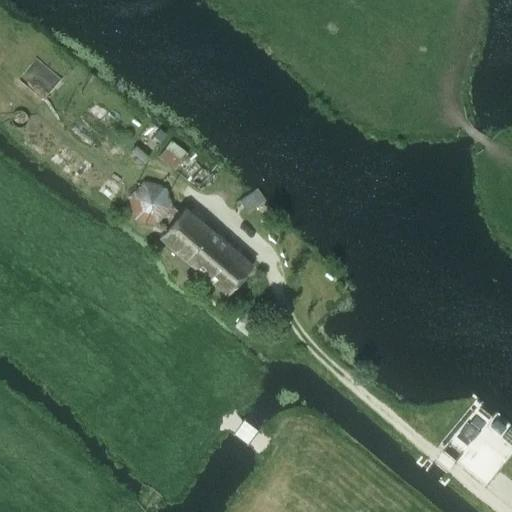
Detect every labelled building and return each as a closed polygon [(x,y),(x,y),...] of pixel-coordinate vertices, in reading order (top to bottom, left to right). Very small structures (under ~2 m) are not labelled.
[(168,165),(196,189),(209,174),(171,142),(159,157),(168,165)] [(165,185),(143,181),(127,197),(134,219),(156,223),(171,206),(165,185)] [(245,213),(261,197),(250,187),(235,203),(245,213)] [(161,238),(182,257),(208,227),(187,209),(161,238)] [(208,227),(182,257),(206,278),(232,249),(208,227)] [(232,249),(206,278),(225,295),(251,266),(232,249)] [(232,325),(248,338),(259,325),(242,311),(232,325)]
